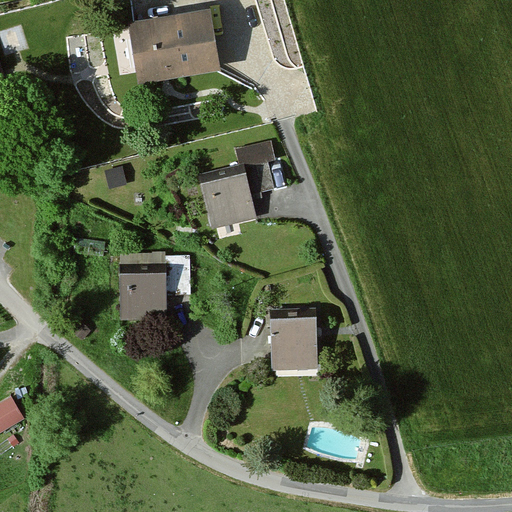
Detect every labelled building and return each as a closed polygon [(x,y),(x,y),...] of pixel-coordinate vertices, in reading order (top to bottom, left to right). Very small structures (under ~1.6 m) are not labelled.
[(210,5),(125,18),(134,80),(219,68),(210,5)] [(271,138),(234,145),(239,165),(244,164),(250,190),(287,182),(282,156),(276,157),(271,138)] [(121,163),(104,167),(109,185),(126,181),(121,163)] [(239,165),(198,174),(210,228),(256,219),(250,190),(244,164),(239,165)] [(164,265),(168,265),(168,294),(194,294),(193,252),(163,253),(164,265)] [(164,265),(118,266),(119,318),(169,317),(168,294),(168,265),(164,265)] [(318,310),(271,310),(271,364),(318,364),(318,310)] [(72,331),(82,340),(91,328),(81,320),(72,331)] [(9,394),(0,399),(0,430),(23,417),(9,394)]
